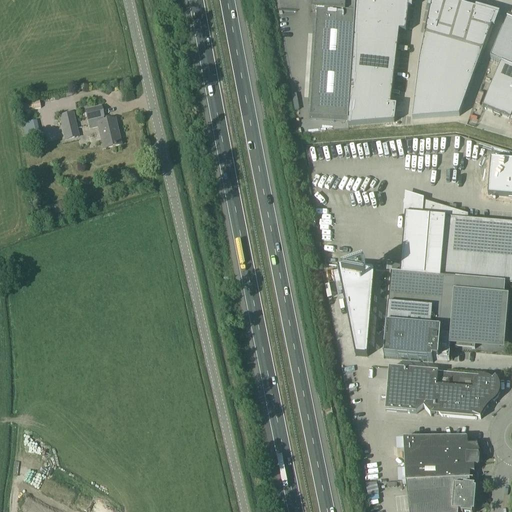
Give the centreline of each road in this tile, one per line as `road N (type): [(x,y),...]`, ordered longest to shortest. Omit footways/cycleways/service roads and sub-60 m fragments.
road 1 (unclassified): [(241,511),(127,0)]
road 2 (motorway): [(195,0),(295,511)]
road 3 (motorway): [(326,511),(226,0)]
road 4 (unknown): [(511,204),(423,188),(396,192),(372,220),(375,253)]
